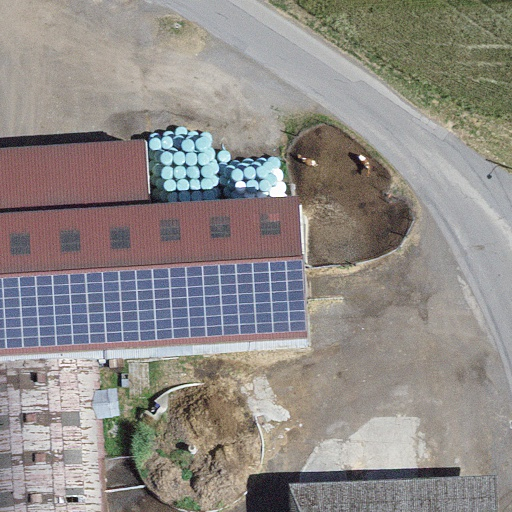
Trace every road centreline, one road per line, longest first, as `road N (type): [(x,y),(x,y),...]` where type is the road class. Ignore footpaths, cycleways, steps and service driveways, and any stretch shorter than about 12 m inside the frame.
road 1 (tertiary): [(456,197),(354,97),(195,0)]
road 2 (tertiary): [(511,308),(491,248),(456,197)]
